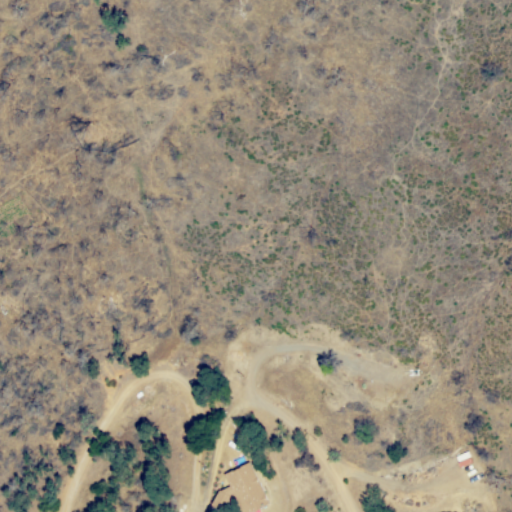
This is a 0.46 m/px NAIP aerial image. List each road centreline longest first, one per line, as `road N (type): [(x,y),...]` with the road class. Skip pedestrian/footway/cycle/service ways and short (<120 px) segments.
road 1 (residential): [(67,511),(116,408),(156,377),(178,380),(198,404),(198,511)]
road 2 (residential): [(202,511),(231,414),(246,401),(269,406),(305,432),(354,511)]
